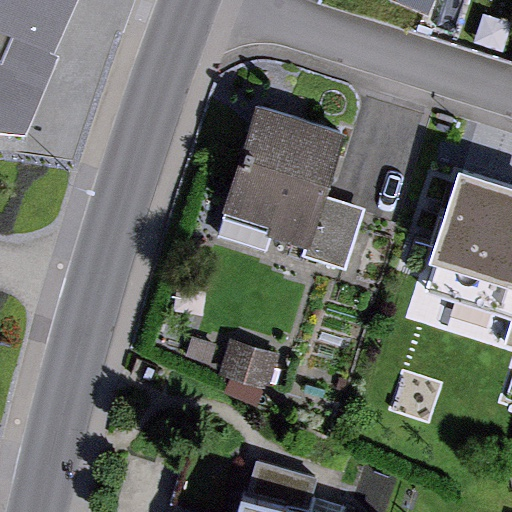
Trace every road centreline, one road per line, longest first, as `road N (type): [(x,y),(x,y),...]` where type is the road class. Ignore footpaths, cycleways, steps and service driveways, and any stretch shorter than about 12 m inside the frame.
road 1 (tertiary): [(198,3),(102,288),(44,511)]
road 2 (residential): [(511,97),(198,3)]
